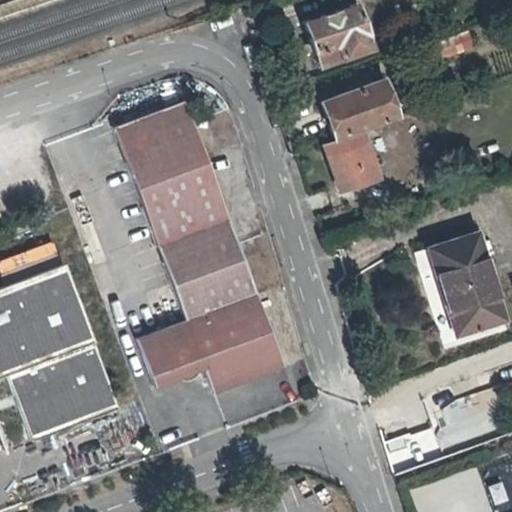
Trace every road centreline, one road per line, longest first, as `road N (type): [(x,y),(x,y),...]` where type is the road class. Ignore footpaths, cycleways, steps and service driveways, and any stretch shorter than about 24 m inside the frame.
road 1 (unclassified): [(0,101),(165,50),(191,50),(225,67),(361,467)]
road 2 (unclassified): [(102,511),(296,441),(328,445),(361,467)]
